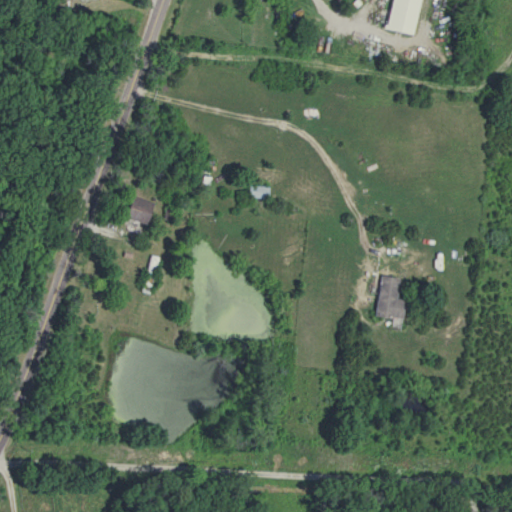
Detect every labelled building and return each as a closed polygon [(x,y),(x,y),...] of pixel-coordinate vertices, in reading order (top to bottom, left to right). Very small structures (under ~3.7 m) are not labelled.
[(387,0),(382,29),(409,34),(415,0),(387,0)] [(267,188),(247,184),(245,197),(264,200),(267,188)] [(149,202),(126,197),(121,219),(144,224),(149,202)] [(156,258),(147,256),(136,292),(145,295),(156,258)] [(395,279),(376,275),(369,315),(395,320),(399,300),(391,299),(395,279)]
